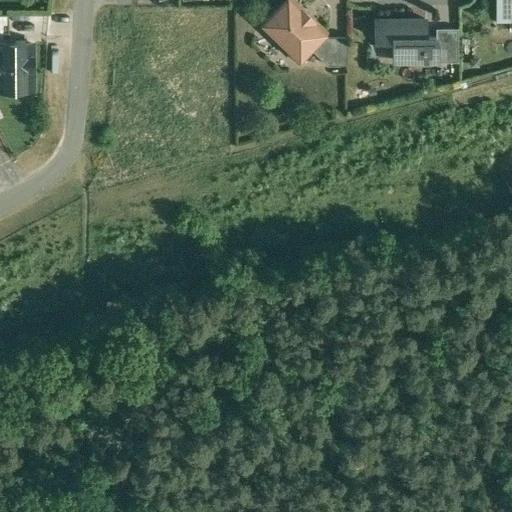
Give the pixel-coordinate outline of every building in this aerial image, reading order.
[(302,9),(293,0),(286,0),(262,26),(298,62),(324,35),(327,32),(315,21),(315,20),(303,8),(302,9)] [(511,0),(500,0),(501,20),(511,20),(511,0)] [(9,15),(0,15),(0,45),(9,45),(9,15)] [(425,20),(376,20),(376,40),(394,40),(395,61),(437,60),(437,38),(425,38),(425,20)] [(459,29),(437,30),(437,38),(437,60),(437,64),(459,63),(459,29)] [(327,38),(324,35),(310,50),(328,66),(348,66),(347,38),(327,38)] [(9,45),(0,45),(0,88),(33,89),(33,45),(9,45)]
